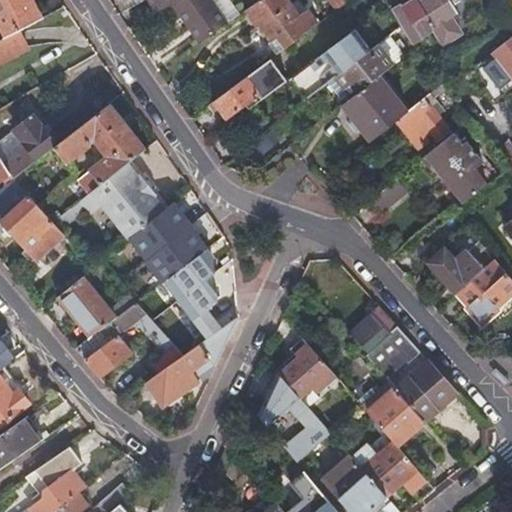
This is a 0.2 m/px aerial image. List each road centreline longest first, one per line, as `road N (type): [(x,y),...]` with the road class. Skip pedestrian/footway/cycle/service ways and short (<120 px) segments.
road 1 (residential): [(299,221),(217,191),(90,0)]
road 2 (residential): [(511,412),(352,240),(299,221)]
road 3 (residential): [(299,221),(188,471)]
road 4 (residential): [(0,288),(99,408),(188,471)]
